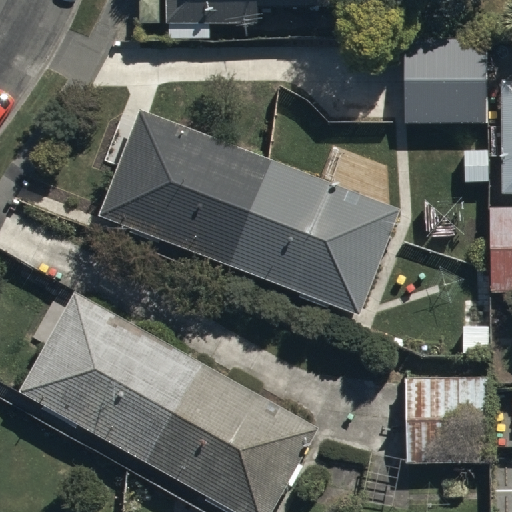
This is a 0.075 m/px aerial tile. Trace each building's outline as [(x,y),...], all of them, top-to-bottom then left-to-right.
[(332,0),(167,0),(168,21),(259,20),(259,6),(333,4),(332,0)] [(491,33),(405,35),(408,125),(493,122),(491,33)] [(511,74),(501,75),(504,192),(511,191),(511,74)] [(400,204),(142,109),(103,216),(360,311),(400,204)] [(492,205),(492,290),(511,290),(511,193),(495,193),(495,205),(492,205)] [(270,511),(319,427),(79,290),(23,387),(241,511),(270,511)] [(468,369),(405,371),(408,463),(470,461),(468,369)]
